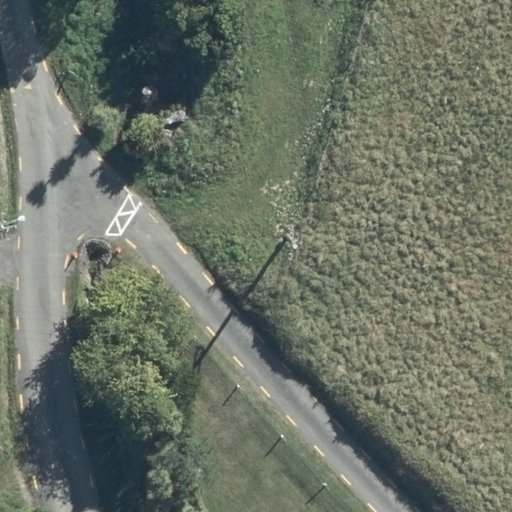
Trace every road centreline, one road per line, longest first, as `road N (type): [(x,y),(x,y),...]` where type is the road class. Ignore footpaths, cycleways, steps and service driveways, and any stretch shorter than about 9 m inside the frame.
road 1 (residential): [(37,153),(125,217),(399,511)]
road 2 (residential): [(37,153),(39,336),(47,417),(71,511)]
road 3 (residential): [(9,0),(37,153)]
